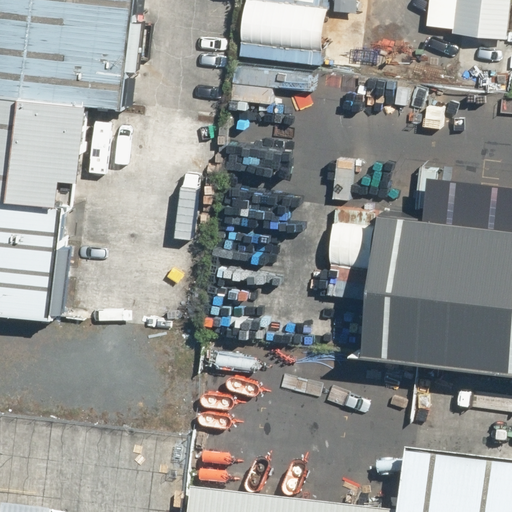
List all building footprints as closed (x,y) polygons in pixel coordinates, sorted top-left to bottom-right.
[(143,91),(152,0),(0,0),(0,74),(116,88),(143,91)] [(511,0),(439,0),(438,19),(464,21),(460,74),(507,77),(508,70),(511,70),(511,50),(511,51),(511,46),(511,0)] [(371,28),(322,19),(315,59),(363,68),(371,28)] [(116,88),(0,74),(0,180),(86,190),(89,162),(107,164),(116,88)] [(86,190),(0,180),(0,292),(74,301),(86,190)] [(511,217),(430,208),(429,216),(385,211),(369,352),(511,368),(511,217)] [(511,511),(511,464),(411,453),(404,511),(395,511),(196,489),(193,511),(511,511)]
